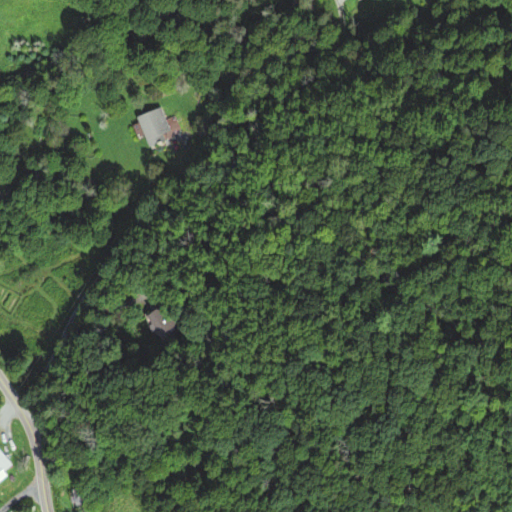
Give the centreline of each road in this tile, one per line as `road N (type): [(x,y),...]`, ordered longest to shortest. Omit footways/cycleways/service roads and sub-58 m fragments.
road 1 (residential): [(28,424),(83,298),(188,180)]
road 2 (residential): [(188,180),(205,140),(253,82),(271,67),(336,44),(336,0)]
road 3 (tertiary): [(46,511),(32,433),(0,379)]
